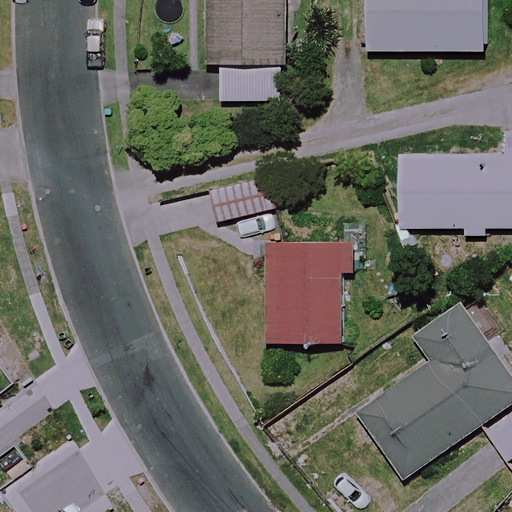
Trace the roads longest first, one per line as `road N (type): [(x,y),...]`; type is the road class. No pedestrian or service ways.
road 1 (residential): [(232,511),(183,448),(130,352),(94,262),(66,148)]
road 2 (residential): [(66,148),(53,0)]
